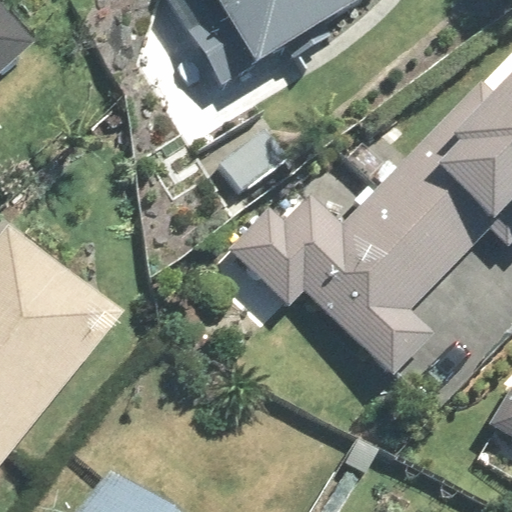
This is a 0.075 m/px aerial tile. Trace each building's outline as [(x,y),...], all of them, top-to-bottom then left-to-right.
[(164,0),(191,44),(187,45),(223,102),(249,85),(254,92),(366,20),(354,0),(164,0)] [(0,92),(37,60),(0,18),(0,92)] [(480,96),(341,237),(311,207),(286,233),(271,218),(229,260),(290,321),(303,306),(393,395),(437,350),(418,333),(511,233),(511,99),(499,113),(480,96)] [(263,140),(217,171),(239,203),(285,171),(263,140)] [(0,500),(125,343),(5,249),(0,254),(0,500)] [(511,402),(489,441),(511,455),(511,402)] [(366,449),(351,474),(366,485),(382,460),(366,449)] [(137,511),(104,486),(83,511),(137,511)]
